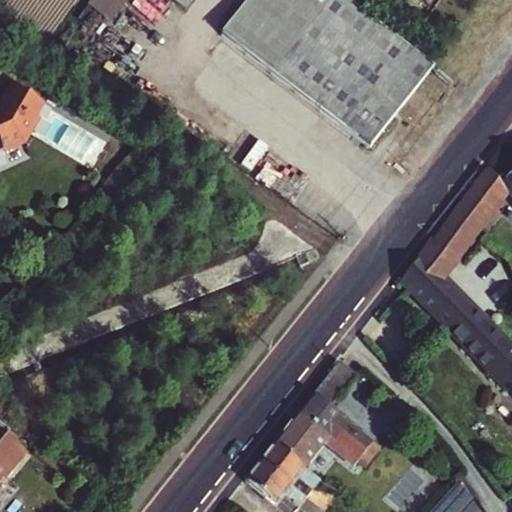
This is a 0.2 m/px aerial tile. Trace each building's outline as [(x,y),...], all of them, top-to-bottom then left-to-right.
[(89,0),(74,20),(98,38),(126,0),(89,0)] [(168,0),(183,11),(191,0),(168,0)] [(244,93),(309,15),(290,0),(237,0),(195,51),(244,93)] [(364,150),(429,65),(344,0),(322,0),(266,73),(364,150)] [(290,0),(309,15),(320,0),(290,0)] [(365,0),(446,44),(470,0),(365,0)] [(0,117),(20,93),(10,88),(0,105),(0,117)] [(0,155),(4,153),(3,152),(20,144),(25,147),(34,131),(31,129),(37,118),(43,107),(20,93),(0,117),(0,155)] [(31,129),(34,131),(40,120),(37,118),(31,129)] [(3,152),(4,153),(5,156),(25,147),(20,144),(3,152)] [(502,388),(511,397),(511,352),(444,284),(438,278),(439,276),(450,263),(505,191),(499,182),(498,184),(486,168),(401,282),(499,385),(502,388)] [(505,191),(511,199),(511,200),(511,186),(506,178),(499,182),(505,191)] [(505,191),(450,263),(439,276),(438,278),(444,284),(511,199),(505,191)] [(337,426),(342,419),(328,408),(323,415),(337,426)] [(344,450),(369,440),(342,419),(337,426),(323,415),(314,427),(297,414),(272,445),(304,469),(324,444),(340,455),(344,450)] [(0,477),(5,475),(17,462),(14,460),(21,452),(0,434),(0,477)] [(272,445),(259,462),(304,498),(319,481),(304,469),(272,445)] [(14,460),(17,462),(23,454),(21,452),(14,460)] [(293,511),(304,498),(259,462),(243,482),(270,502),(280,511),(293,511)] [(305,511),(323,511),(305,499),(299,507),(305,511)]
